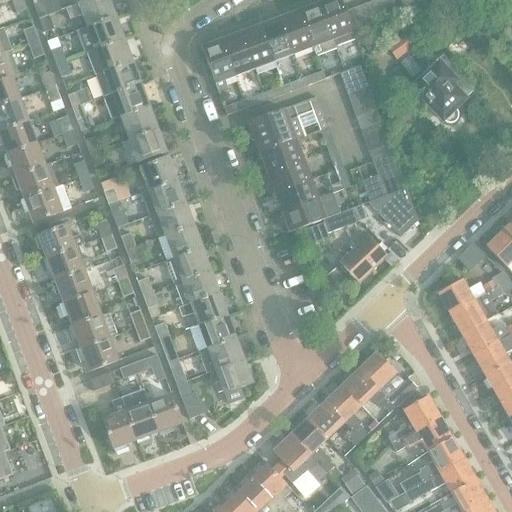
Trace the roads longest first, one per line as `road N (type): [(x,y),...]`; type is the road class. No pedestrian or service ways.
road 1 (residential): [(299,382),(167,56),(178,28),(219,0)]
road 2 (residential): [(88,501),(0,262)]
road 3 (residential): [(88,501),(234,444),(299,382)]
road 4 (residential): [(511,511),(381,304)]
road 5 (residential): [(381,304),(511,177)]
